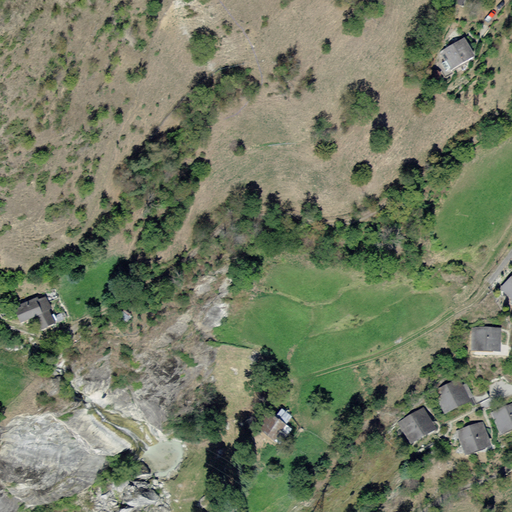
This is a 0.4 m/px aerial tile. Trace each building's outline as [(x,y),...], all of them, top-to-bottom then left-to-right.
[(472,59),(462,40),(437,52),(447,72),(472,59)] [(511,274),(497,288),(511,305),(511,274)] [(55,323),(49,310),(52,308),(46,297),(39,300),(38,297),(20,304),(21,307),(15,309),(20,323),(35,317),(41,330),(55,323)] [(499,331),(470,328),(467,352),(496,355),(499,331)] [(470,402),(459,377),(431,390),(442,414),(470,402)] [(511,404),(488,412),(496,438),(511,433),(511,404)] [(434,430),(420,407),(392,423),(406,447),(434,430)] [(280,430),(258,414),(245,432),(267,448),(280,430)] [(482,424),(454,430),(460,456),(488,450),(482,424)]
